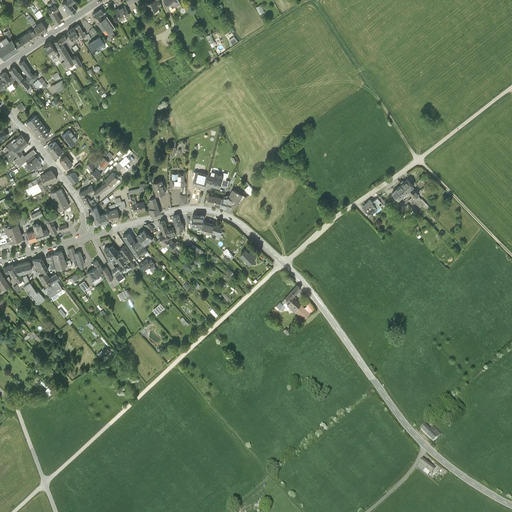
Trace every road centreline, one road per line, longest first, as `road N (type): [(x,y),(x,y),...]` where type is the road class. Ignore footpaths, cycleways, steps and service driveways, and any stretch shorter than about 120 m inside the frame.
road 1 (track): [(511,255),(417,158),(311,0)]
road 2 (secondary): [(426,449),(283,263)]
road 3 (secondary): [(283,263),(251,232),(211,211),(87,236)]
road 4 (track): [(173,363),(305,511)]
road 5 (track): [(283,263),(146,387)]
road 6 (track): [(13,511),(146,387)]
road 7 (residential): [(417,158),(283,263)]
road 8 (secondary): [(87,236),(78,202),(0,102)]
road 9 (track): [(194,73),(309,0)]
road 10 (secondary): [(0,68),(103,0)]
